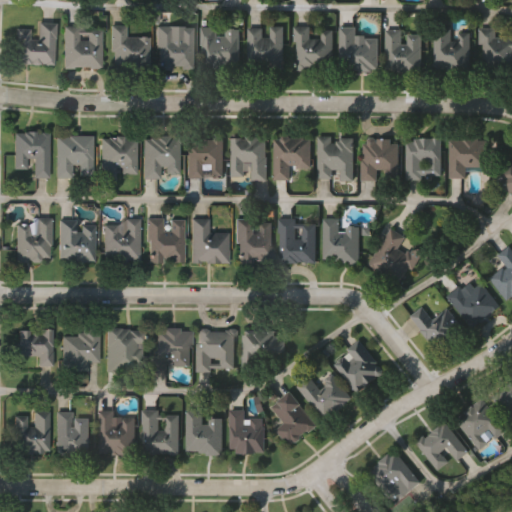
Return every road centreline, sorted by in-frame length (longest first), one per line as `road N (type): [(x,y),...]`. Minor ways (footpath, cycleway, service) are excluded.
road 1 (residential): [(0,482),(250,486),(300,479),(406,402),(511,341)]
road 2 (residential): [(511,110),(0,95)]
road 3 (residential): [(433,388),(369,308),(341,296),(0,292)]
